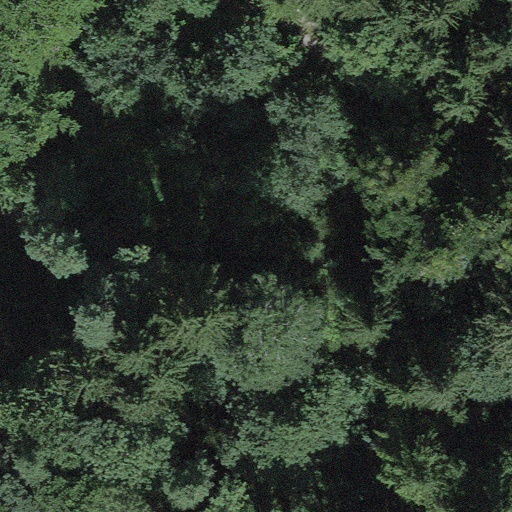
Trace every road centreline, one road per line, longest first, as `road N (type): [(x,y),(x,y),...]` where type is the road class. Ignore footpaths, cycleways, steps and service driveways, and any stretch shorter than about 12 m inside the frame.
road 1 (track): [(511,159),(256,0)]
road 2 (track): [(59,0),(46,110),(0,226)]
